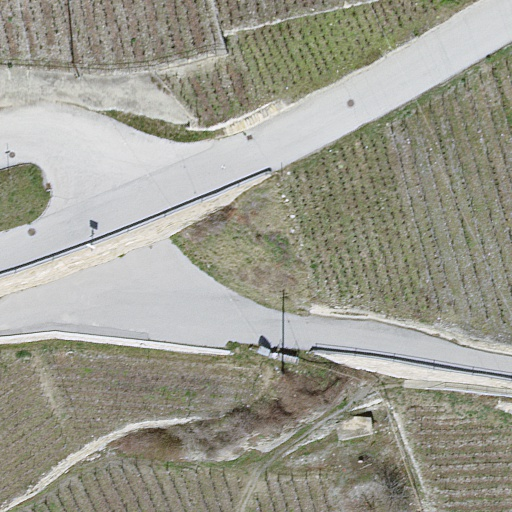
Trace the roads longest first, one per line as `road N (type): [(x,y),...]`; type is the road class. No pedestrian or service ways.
road 1 (track): [(0,321),(57,306),(386,343),(511,367)]
road 2 (unclassified): [(128,204),(284,138),(511,10)]
road 3 (unclassified): [(0,137),(53,129),(87,144),(128,204)]
road 4 (unclassified): [(0,249),(128,204)]
